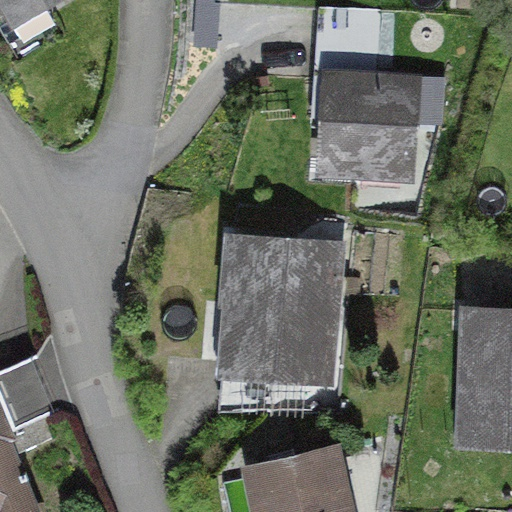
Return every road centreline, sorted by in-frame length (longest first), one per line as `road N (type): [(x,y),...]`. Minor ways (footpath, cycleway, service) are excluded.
road 1 (residential): [(134,511),(93,379),(80,248)]
road 2 (residential): [(295,68),(218,91),(122,152)]
road 3 (residential): [(122,152),(144,62),(146,0)]
road 4 (residential): [(80,248),(0,157)]
